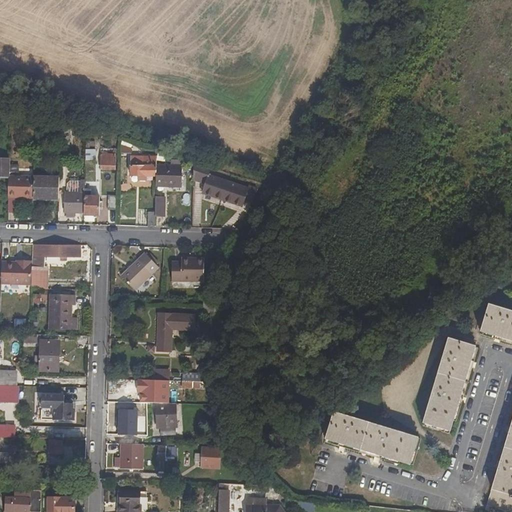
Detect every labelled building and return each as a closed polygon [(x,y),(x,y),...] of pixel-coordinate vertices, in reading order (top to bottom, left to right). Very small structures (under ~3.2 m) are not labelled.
[(42,136),(42,122),(35,121),(34,142),(43,142),(43,136),(42,136)] [(79,139),(79,128),(60,123),(60,138),(79,139)] [(97,147),(98,134),(88,131),(86,145),(97,147)] [(129,154),(129,148),(121,145),(120,154),(129,154)] [(116,170),(116,149),(101,149),(100,170),(116,170)] [(95,160),(95,151),(86,150),(85,160),(95,160)] [(156,165),(156,156),(131,156),(130,176),(137,177),(137,181),(146,182),(146,177),(156,177),(156,165)] [(0,160),(0,175),(8,176),(8,160),(0,160)] [(209,176),(211,168),(193,163),(193,180),(205,184),(203,193),(242,205),(243,200),(251,202),(255,188),(248,185),(247,188),(209,176)] [(167,188),(181,188),(182,165),(156,165),(156,177),(155,185),(167,185),(167,188)] [(15,199),(15,197),(33,197),(33,176),(8,176),(8,180),(8,199),(15,199)] [(58,200),(59,177),(33,176),(33,197),(33,200),(58,200)] [(84,214),(84,216),(99,216),(99,197),(91,196),(91,189),(85,189),(85,194),(84,214)] [(85,194),(65,193),(64,213),(66,213),(66,217),(76,217),(76,214),(84,214),(85,194)] [(117,211),(117,196),(108,196),(108,211),(117,211)] [(164,217),(164,197),(155,197),(155,212),(155,217),(164,217)] [(31,285),(31,286),(48,286),(48,266),(45,266),(45,257),(80,258),(80,247),(32,246),(32,261),(31,285)] [(152,275),(159,268),(145,253),(138,260),(152,275)] [(172,282),(204,283),(204,258),(194,258),(194,261),(188,261),(188,258),(182,258),(182,262),(172,262),(172,282)] [(138,260),(121,276),(135,291),(152,275),(138,260)] [(21,261),(21,263),(16,263),(2,262),(1,284),(31,285),(32,261),(21,261)] [(33,302),(44,303),(44,294),(34,294),(33,302)] [(75,304),(75,296),(50,296),(50,328),(71,329),(71,304),(75,304)] [(511,342),(511,311),(488,305),(480,333),(511,342)] [(194,318),(159,316),(159,328),(194,329),(194,318)] [(27,330),(27,318),(14,318),(14,330),(27,330)] [(172,329),(194,330),(194,329),(159,328),(158,351),(171,351),(172,329)] [(0,385),(17,386),(17,376),(0,375),(0,371),(0,370),(1,334),(0,333),(0,385)] [(37,343),(38,336),(25,335),(24,342),(37,343)] [(40,371),(58,371),(59,335),(40,335),(40,371)] [(450,432),(475,347),(448,339),(422,424),(450,432)] [(157,381),(167,381),(167,371),(157,371),(157,381)] [(155,372),(144,372),(144,380),(156,380),(155,372)] [(200,381),(200,373),(182,373),(182,381),(200,381)] [(143,381),(143,398),(158,398),(158,390),(166,390),(167,381),(157,381),(157,382),(156,382),(143,381)] [(0,401),(18,402),(19,386),(17,386),(0,385),(0,401)] [(71,408),(71,403),(63,403),(63,396),(41,395),(41,420),(73,421),(73,412),(70,412),(71,408)] [(177,404),(156,403),(158,430),(161,430),(161,437),(176,437),(176,429),(178,429),(177,404)] [(410,465),(418,438),(334,412),(325,440),(410,465)] [(508,511),(511,511),(511,421),(486,506),(508,511)] [(0,436),(15,437),(15,428),(0,427),(0,436)] [(74,430),(48,429),(48,438),(74,439),(74,430)] [(134,435),(117,434),(116,444),(121,444),(134,445),(134,435)] [(235,435),(216,436),(216,447),(235,446),(235,435)] [(63,454),(63,440),(49,439),(49,454),(63,454)] [(134,445),(121,444),(120,469),(143,470),(143,445),(134,445)] [(166,446),(158,445),(157,462),(165,462),(166,446)] [(220,448),(202,447),(202,454),(194,454),(194,462),(202,462),(202,468),(219,469),(220,448)] [(0,462),(13,463),(14,454),(0,453),(0,462)] [(273,480),(264,470),(256,476),(264,486),(265,486),(273,480)] [(11,511),(18,511),(40,511),(42,490),(31,490),(31,499),(5,498),(5,511),(11,511)] [(146,511),(147,492),(118,491),(118,507),(117,511),(146,511)] [(229,511),(230,491),(219,491),(218,511),(229,511)] [(74,511),(75,498),(49,498),(48,511),(74,511)] [(253,505),(253,499),(247,499),(246,511),(283,511),(279,506),(253,505)]
